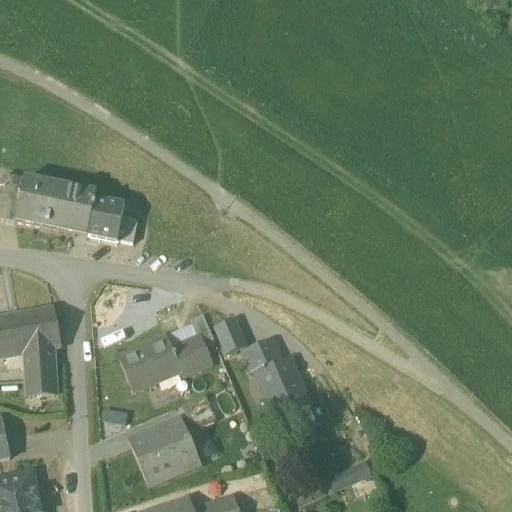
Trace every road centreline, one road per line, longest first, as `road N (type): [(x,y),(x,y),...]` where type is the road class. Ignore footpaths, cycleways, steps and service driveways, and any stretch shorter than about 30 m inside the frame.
road 1 (residential): [(73,266),(77,458),(89,511)]
road 2 (residential): [(73,266),(199,284)]
